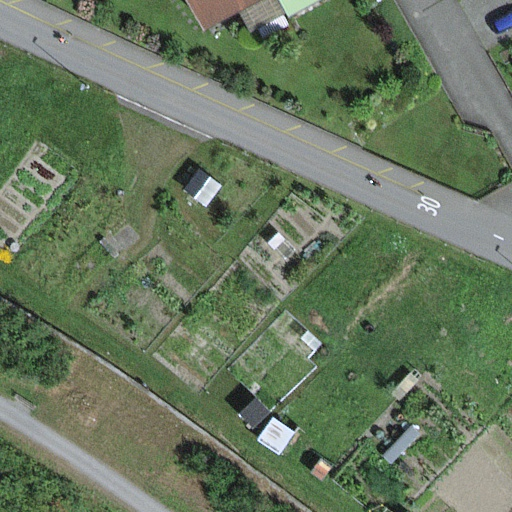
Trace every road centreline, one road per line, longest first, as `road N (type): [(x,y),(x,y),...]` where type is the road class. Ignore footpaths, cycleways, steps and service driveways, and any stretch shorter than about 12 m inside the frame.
road 1 (residential): [(511,241),(0,9)]
road 2 (track): [(0,390),(169,511)]
